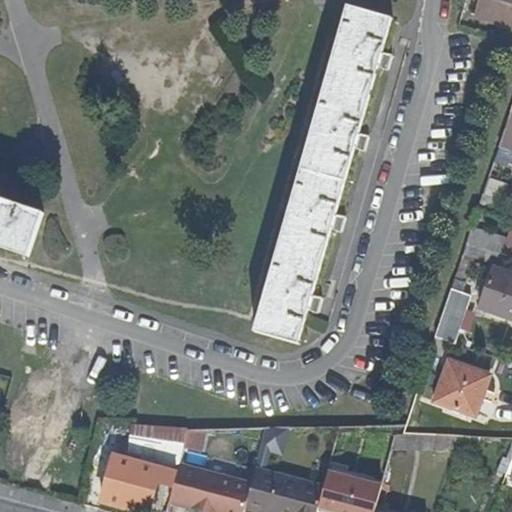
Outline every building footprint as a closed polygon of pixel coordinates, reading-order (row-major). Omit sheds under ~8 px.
[(511,0),(477,0),(476,5),(511,14),(511,0)] [(399,28),(355,16),(263,343),(306,354),(399,28)] [(511,201),(484,191),(480,203),(497,210),(491,228),(474,221),(468,238),(494,248),(511,254),(511,201)] [(48,220),(0,204),(0,251),(34,263),(48,220)] [(494,248),(468,238),(436,332),(432,346),(431,348),(441,352),(447,335),(457,339),(474,291),(463,288),(475,253),(490,258),(494,248)] [(511,271),(496,266),(482,305),(511,316),(511,271)] [(492,372),(451,356),(437,395),(477,411),(492,372)] [(178,463),(184,434),(157,433),(130,432),(126,473),(112,470),(104,502),(141,511),(147,511),(156,483),(172,488),(178,463)] [(391,450),(451,453),(457,438),(430,435),(412,434),(395,434),(391,450)] [(326,488),(328,489),(321,511),(349,511),(363,461),(351,458),(354,447),(339,443),(336,457),(334,457),(326,488)] [(252,482),(178,463),(172,488),(169,501),(213,511),(244,511),(245,510),(252,482)] [(317,511),(324,488),(256,470),(252,482),(245,510),(253,511),(317,511)]
